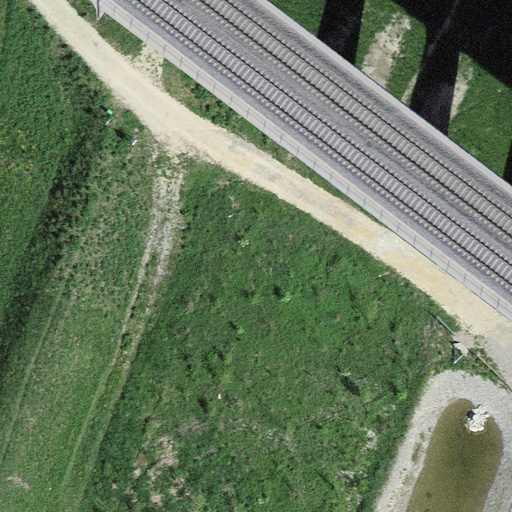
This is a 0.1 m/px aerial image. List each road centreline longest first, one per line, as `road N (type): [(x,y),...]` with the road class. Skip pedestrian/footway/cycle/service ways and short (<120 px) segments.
road 1 (track): [(49,0),(120,79),(165,114),(285,181),(511,332)]
road 2 (track): [(191,129),(164,231),(73,469),(86,511)]
